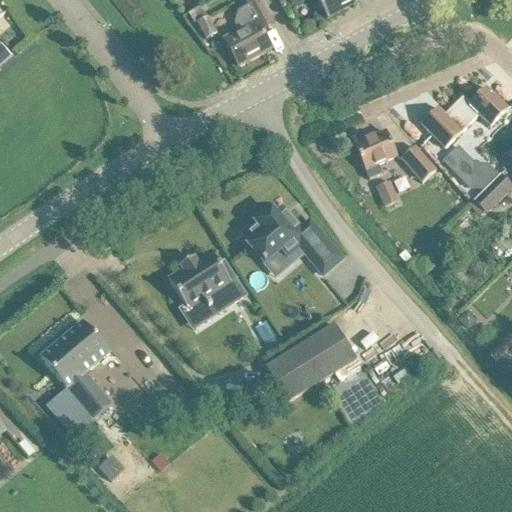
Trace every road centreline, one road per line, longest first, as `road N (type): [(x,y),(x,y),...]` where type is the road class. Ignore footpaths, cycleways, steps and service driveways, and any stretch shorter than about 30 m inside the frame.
road 1 (residential): [(261,92),(327,211),(442,348)]
road 2 (residential): [(306,69),(333,84),(478,32),(511,68)]
road 3 (tertiary): [(0,248),(169,139)]
road 4 (residential): [(169,139),(60,0)]
road 5 (unknown): [(91,224),(191,359)]
road 6 (tertiary): [(306,69),(432,0)]
